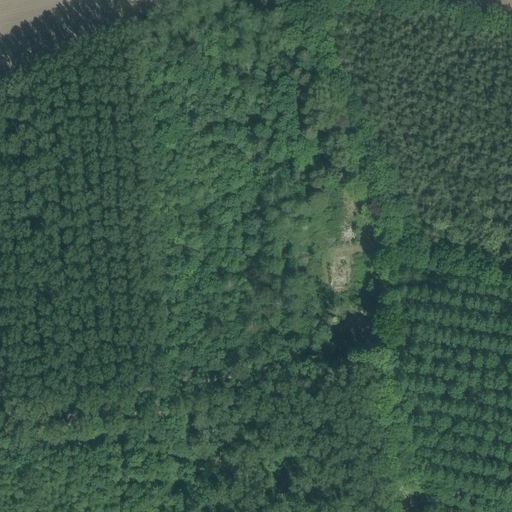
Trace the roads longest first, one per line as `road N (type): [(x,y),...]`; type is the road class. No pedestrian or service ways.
road 1 (track): [(386,244),(378,200),(314,55),(274,0)]
road 2 (track): [(409,511),(386,244)]
road 3 (track): [(386,244),(511,277)]
